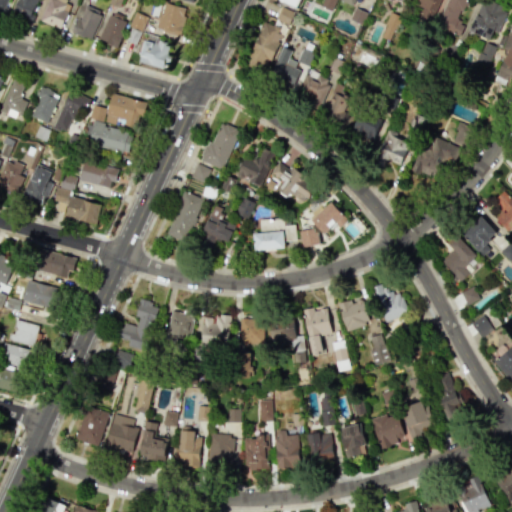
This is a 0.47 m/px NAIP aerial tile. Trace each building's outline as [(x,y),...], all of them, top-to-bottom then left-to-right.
[(8,0),(0,0),(0,12),(3,13),(8,0)] [(31,20),(37,0),(18,0),(14,15),(31,20)] [(47,0),(39,21),(60,30),(70,5),(57,0),(47,0)] [(322,0),(334,0),(331,9),(320,4),(322,0)] [(415,0),(439,0),(429,23),(420,19),(424,10),(413,5),(415,0)] [(446,0),(465,0),(462,9),(460,8),(456,16),(458,17),(457,17),(461,19),(460,22),(464,24),(459,34),(445,28),(443,34),(433,29),(446,0)] [(480,0),(468,27),(488,36),(492,28),(497,30),(506,11),(501,8),(503,4),(495,0),(480,0)] [(156,29),(181,35),(187,8),(162,2),(156,29)] [(349,17),(361,22),(367,11),(355,5),(349,17)] [(90,40),(101,13),(83,6),(72,33),(90,40)] [(283,6),(294,11),(288,23),(277,18),(283,6)] [(380,34),(389,38),(394,26),(396,27),(402,14),(389,8),(383,21),(386,23),(380,34)] [(128,26),(141,31),(147,17),(135,11),(128,26)] [(115,48),(127,22),(109,14),(97,39),(115,48)] [(265,71),(282,33),(277,30),(279,26),(263,18),(243,60),(265,71)] [(494,78),(505,83),(511,68),(511,24),(508,33),(508,32),(501,46),(507,49),(494,78)] [(172,56),(166,54),(169,45),(144,38),(138,61),(168,69),(172,56)] [(486,41),(495,45),(486,64),(478,60),(476,56),(479,50),(481,51),(486,41)] [(282,43),(292,48),(288,56),(296,60),(294,65),(300,68),(293,82),(290,81),(287,85),(267,76),(282,43)] [(303,45),(315,50),(308,64),(297,59),(303,45)] [(334,54),(346,60),(340,73),(327,66),(334,54)] [(318,73),(327,77),(325,81),(330,83),(316,113),(291,102),(305,71),(316,76),(318,73)] [(0,112),(20,119),(27,101),(19,98),(24,83),(11,78),(0,108),(0,112)] [(47,123),(59,93),(42,86),(29,116),(47,123)] [(336,90),(350,97),(345,108),(353,112),(344,129),(322,118),(336,90)] [(89,98),(67,91),(53,128),(68,133),(78,105),(86,108),(89,98)] [(147,103),(112,93),(104,119),(139,129),(147,103)] [(107,108),(93,104),(89,118),(103,122),(107,108)] [(470,124),(475,113),(455,104),(450,114),(470,124)] [(382,116),(360,106),(350,128),(372,138),(382,116)] [(415,110),(428,116),(421,130),(408,124),(415,110)] [(226,122),(236,126),(235,127),(239,129),(221,168),(200,158),(202,154),(200,153),(205,143),(206,144),(208,139),(212,141),(220,121),(225,123),(226,122)] [(451,140),(463,145),(472,127),(459,121),(451,140)] [(129,150),(132,129),(91,124),(89,146),(129,150)] [(388,126),(402,133),(400,136),(409,141),(399,163),(386,157),(382,164),(372,160),(388,126)] [(434,134),(462,146),(454,163),(445,159),(439,173),(431,169),(429,173),(420,169),(419,172),(410,168),(423,138),(430,142),(434,134)] [(263,146),(275,151),(260,185),(250,181),(251,176),(238,171),(245,155),(257,161),(263,146)] [(19,175),(23,165),(6,159),(0,174),(0,187),(16,194),(23,176),(19,175)] [(306,194),(308,191),(297,184),(305,172),(292,164),(290,167),(278,159),(270,171),(282,178),(276,187),(286,193),(288,190),(293,193),(296,188),(306,194)] [(113,188),(117,168),(83,160),(78,181),(113,188)] [(197,161),(210,167),(204,181),(191,175),(197,161)] [(44,204),(51,182),(48,181),(51,170),(34,165),(23,198),(44,204)] [(225,172),(238,177),(232,190),(219,185),(225,172)] [(55,201),(67,203),(64,219),(98,223),(100,202),(72,198),(75,176),(59,174),(55,201)] [(204,183),(218,187),(213,198),(201,193),(204,183)] [(511,196),(505,188),(493,199),(503,210),(496,217),(508,230),(510,227),(511,229),(511,196)] [(183,189),(203,198),(182,240),(164,232),(180,200),(179,199),(183,189)] [(243,195),(255,201),(247,217),(235,211),(243,195)] [(335,221),(339,225),(348,218),(330,199),(310,217),(324,232),(335,221)] [(215,202),(222,206),(220,211),(223,213),(221,217),(235,224),(228,240),(216,234),(210,247),(200,242),(206,229),(202,228),(215,202)] [(259,217),(283,215),(284,224),(295,223),(297,238),(284,240),(284,245),(254,248),(253,231),(260,230),(259,217)] [(481,255),(489,249),(485,244),(490,240),(488,238),(494,232),(479,216),(461,233),(481,255)] [(317,229),(320,241),(303,245),(299,229),(313,226),(314,230),(317,229)] [(458,236),(476,255),(463,267),(468,272),(459,281),(440,261),(453,249),(449,245),(458,236)] [(509,241),(511,244),(511,257),(508,261),(499,251),(509,241)] [(67,270),(73,271),(75,256),(41,252),(38,273),(66,276),(67,270)] [(0,282),(5,285),(14,262),(0,255),(0,282)] [(52,307),(56,286),(25,281),(22,302),(52,307)] [(398,292),(400,298),(403,296),(410,313),(384,323),(370,288),(380,284),(382,288),(387,286),(389,291),(392,290),(393,294),(398,292)] [(473,285),(478,298),(465,303),(460,291),(473,285)] [(362,300),(369,320),(364,321),(365,324),(345,330),(337,303),(350,299),(351,303),(362,300)] [(138,302),(158,307),(154,319),(149,317),(145,329),(152,331),(146,352),(124,346),(126,340),(119,338),(124,322),(136,325),(139,316),(134,315),(138,302)] [(325,308),(330,332),(318,335),(321,351),(317,352),(318,355),(311,356),(302,309),(312,307),(313,311),(325,308)] [(195,311),(188,339),(166,334),(171,310),(182,313),(183,308),(195,311)] [(301,334),(305,362),(293,363),(290,342),(271,344),(267,316),(292,312),(295,335),(301,334)] [(230,315),(228,346),(213,345),(212,350),(201,349),(203,317),(212,318),(211,323),(215,323),(215,317),(219,317),(219,314),(230,315)] [(264,342),(263,314),(238,315),(239,343),(264,342)] [(481,314),(492,329),(480,337),(470,322),(481,314)] [(10,340),(33,346),(38,325),(15,319),(10,340)] [(343,339),(349,368),(337,371),(330,342),(343,339)] [(0,357),(0,360),(27,368),(31,350),(4,343),(0,357)] [(511,346),(511,345),(492,361),(511,383),(511,346)] [(132,355),(118,350),(112,365),(125,370),(132,355)] [(239,351),(248,351),(249,366),(253,366),(253,376),(249,377),(249,379),(239,380),(239,351)] [(111,385),(118,365),(105,361),(98,381),(111,385)] [(0,387),(14,390),(17,370),(0,366),(0,387)] [(417,374),(423,389),(409,395),(404,381),(417,374)] [(446,374),(454,392),(458,390),(463,401),(459,403),(461,408),(456,411),(458,415),(447,421),(436,398),(444,394),(437,378),(446,374)] [(146,411),(153,380),(138,376),(133,397),(136,398),(134,409),(146,411)] [(257,400),(270,399),(271,420),(258,421),(257,400)] [(421,401),(430,424),(410,431),(401,409),(421,401)] [(86,405),(108,413),(97,445),(75,438),(86,405)] [(226,421),(239,422),(239,408),(226,408),(226,421)] [(163,411),(176,413),(174,427),(161,425),(163,411)] [(113,412),(134,418),(132,426),(138,428),(131,452),(119,449),(118,453),(102,449),(113,412)] [(302,412),(303,425),(292,426),(291,413),(302,412)] [(403,435),(395,437),(396,442),(390,444),(391,446),(381,449),(371,419),(384,415),(385,418),(397,415),(403,435)] [(144,421),(156,423),(153,436),(166,438),(162,461),(137,456),(144,421)] [(340,427),(360,422),(365,442),(359,444),(361,454),(344,458),(339,435),(342,434),(340,427)] [(296,434),(299,466),(277,468),(274,438),(277,438),(276,430),(284,429),(285,435),(296,434)] [(179,430),(194,431),(193,437),(200,437),(198,468),(184,467),(184,461),(170,460),(171,447),(178,448),(179,430)] [(329,433),(334,460),(311,464),(306,434),(318,432),(318,434),(329,433)] [(210,433),(229,435),(229,437),(234,437),(233,453),(231,453),(230,467),(212,465),(213,458),(208,458),(210,433)] [(255,434),(268,433),(269,452),(264,453),(264,467),(248,467),(248,464),(244,464),(243,458),(245,458),(245,452),(246,451),(246,448),(249,448),(248,437),(255,437),(255,434)] [(511,497),(508,500),(496,481),(505,476),(504,473),(511,468),(511,497)] [(480,509),(489,505),(476,475),(466,480),(468,483),(455,489),(461,501),(459,502),(463,511),(478,511),(476,509),(480,508),(480,509)] [(61,511),(64,506),(42,496),(34,511),(61,511)] [(414,499),(418,511),(395,511),(403,510),(402,507),(404,507),(403,503),(414,499)] [(447,503),(449,511),(426,511),(424,506),(443,499),(444,504),(447,503)]
